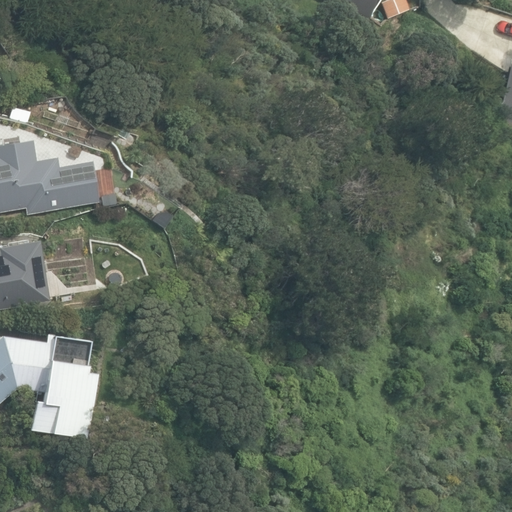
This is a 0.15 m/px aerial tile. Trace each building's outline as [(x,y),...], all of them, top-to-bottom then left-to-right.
[(337,0),(364,16),(373,0),(337,0)] [(511,67),(507,67),(498,116),(510,127),(511,127),(511,67)] [(0,212),(26,208),(27,215),(99,202),(91,161),(58,167),(56,156),(36,160),(32,139),(0,144),(0,212)] [(0,308),(49,300),(39,240),(0,246),(0,308)] [(27,431),(85,437),(92,370),(85,369),(86,363),(82,363),(86,336),(44,331),(43,338),(0,334),(0,401),(16,388),(38,390),(37,397),(31,396),(27,431)]
